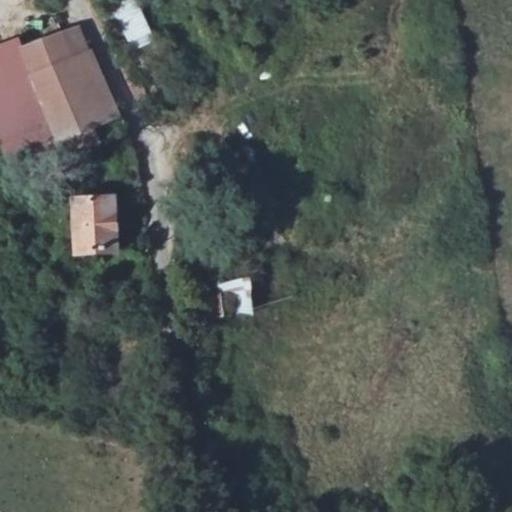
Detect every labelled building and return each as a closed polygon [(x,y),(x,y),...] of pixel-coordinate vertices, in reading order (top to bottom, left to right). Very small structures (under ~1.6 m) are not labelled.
[(124,0),(116,5),(117,7),(137,49),(143,46),(158,40),(139,0),(124,0)] [(113,35),(122,55),(137,49),(117,7),(103,11),(113,35)] [(17,45),(53,142),(117,118),(91,50),(85,52),(75,24),(17,45)] [(47,141),(8,40),(0,43),(0,132),(9,156),(47,141)] [(177,89),(158,40),(143,46),(161,95),(177,89)] [(161,95),(143,46),(137,49),(122,55),(121,56),(124,62),(129,72),(142,102),(161,95)] [(65,201),(75,201),(75,196),(105,196),(103,166),(63,165),(65,201)] [(75,196),(75,201),(76,258),(122,255),(120,195),(105,196),(75,196)] [(196,318),(229,313),(225,279),(192,284),(196,318)]
